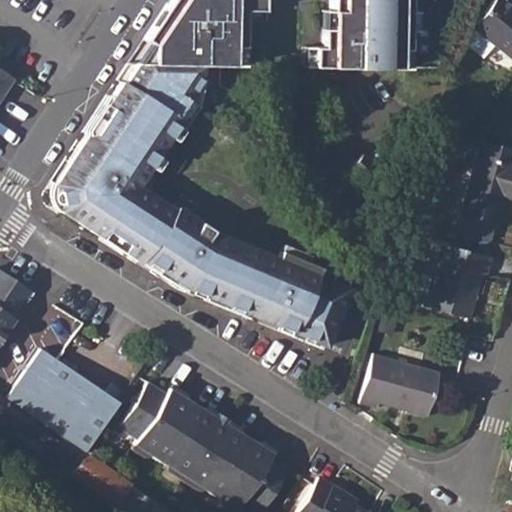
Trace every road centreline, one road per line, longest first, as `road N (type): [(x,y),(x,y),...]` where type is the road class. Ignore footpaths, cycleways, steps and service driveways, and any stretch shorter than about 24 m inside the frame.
road 1 (residential): [(0,214),(387,463),(450,511)]
road 2 (residential): [(140,0),(0,208)]
road 3 (residential): [(472,511),(511,353)]
